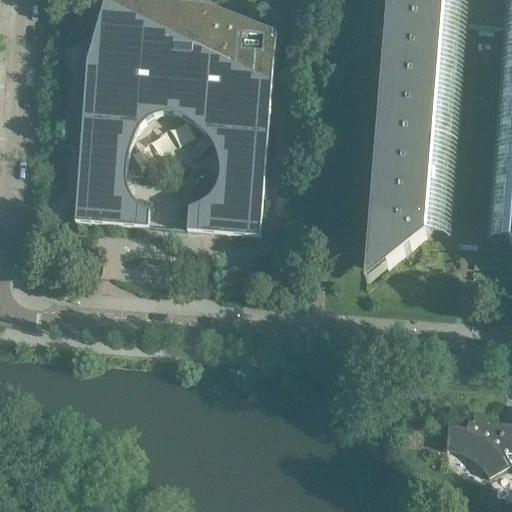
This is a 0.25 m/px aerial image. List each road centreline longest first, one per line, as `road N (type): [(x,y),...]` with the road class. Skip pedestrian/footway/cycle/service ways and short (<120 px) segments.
road 1 (residential): [(511,358),(0,319)]
road 2 (residential): [(0,271),(21,0)]
